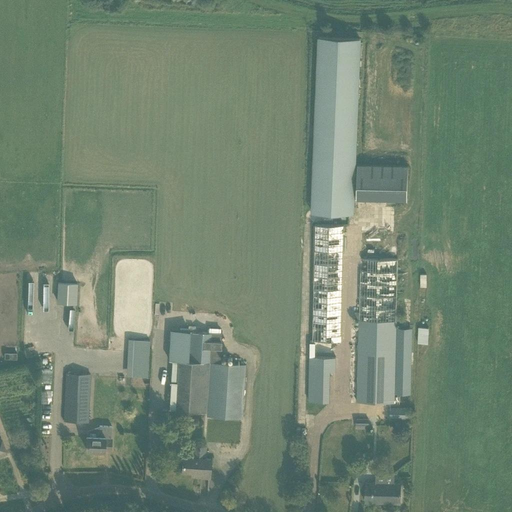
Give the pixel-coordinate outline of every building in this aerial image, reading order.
[(311,211),(354,213),(362,39),(318,38),(311,211)] [(356,199),(407,200),(408,166),(357,165),(356,199)] [(343,225),(315,225),(312,341),(341,341),(343,225)] [(361,232),(357,402),(399,403),(399,394),(409,394),(411,330),(396,329),(398,233),(361,232)] [(57,303),(77,304),(78,284),(58,283),(57,303)] [(181,304),(179,332),(192,333),(192,331),(194,305),(181,304)] [(428,328),(418,327),(418,335),(428,336),(428,328)] [(170,331),(168,360),(171,360),(179,360),(175,411),(208,413),(211,363),(220,363),(222,334),(192,331),(192,333),(179,332),(170,331)] [(132,355),(131,376),(148,377),(149,356),(149,340),(133,339),(133,355),(132,355)] [(309,356),(323,356),(323,347),(309,347),(309,356)] [(309,367),(308,401),(328,402),(329,368),(335,368),(335,357),(309,356),(309,367)] [(208,413),(208,416),(241,419),(245,365),(220,363),(211,363),(208,413)] [(87,423),(89,382),(90,374),(66,373),(64,422),(87,423)] [(390,408),(390,418),(391,418),(404,419),(410,419),(410,409),(390,408)] [(396,422),(395,431),(407,432),(408,423),(396,422)] [(87,437),(86,450),(104,451),(104,449),(111,450),(111,438),(111,426),(99,425),(99,426),(99,438),(87,437)] [(183,458),(182,461),(182,471),(197,472),(197,475),(210,476),(211,458),(205,457),(206,448),(195,447),(194,459),(183,458)] [(365,486),(365,503),(399,503),(400,493),(400,484),(394,483),(394,473),(376,472),(376,483),(365,483),(365,486)]
